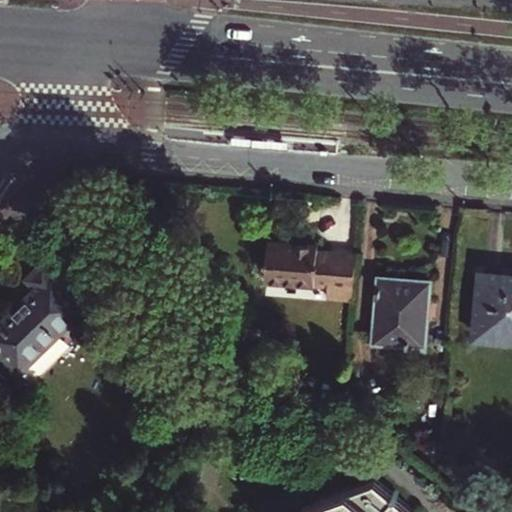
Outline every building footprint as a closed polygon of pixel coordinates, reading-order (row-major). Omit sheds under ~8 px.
[(267,277),(355,284),(358,254),(319,249),(320,243),(270,239),(269,255),(267,255),(266,263),(268,264),(267,277)] [(37,285),(0,320),(0,348),(21,370),(89,304),(45,260),(29,276),(37,285)] [(511,274),(484,272),(478,334),(511,336),(511,274)] [(430,280),(381,276),(380,284),(377,284),(376,292),(379,293),(375,339),(409,343),(409,349),(424,350),(430,280)] [(416,511),(376,478),(307,503),(310,511),(309,511),(416,511)]
